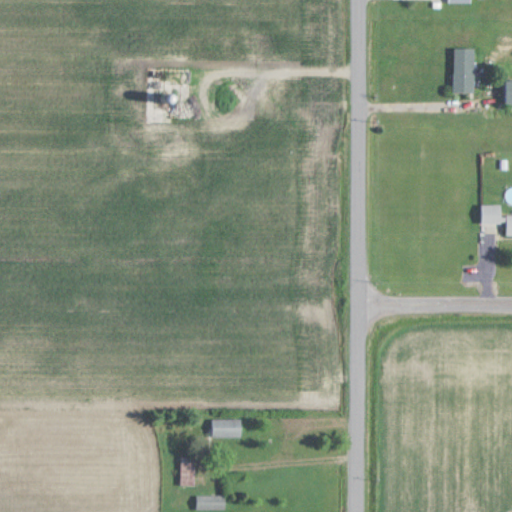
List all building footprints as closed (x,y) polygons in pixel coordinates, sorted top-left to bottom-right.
[(195,58),(252,58),(252,30),(195,30),(195,58)] [(476,91),(476,48),(456,48),(456,91),(476,91)] [(217,111),(239,111),(239,83),(217,83),(217,111)] [(275,117),(306,117),(306,94),(286,94),(286,102),(275,102),(275,117)] [(195,141),(163,141),(163,165),(195,165),(195,141)] [(482,205),(482,222),(503,222),(503,205),(482,205)] [(242,437),(242,418),(212,418),(212,437),(242,437)] [(182,457),(182,483),(193,483),(193,457),(182,457)] [(226,495),(196,495),(196,509),(226,509),(226,495)]
